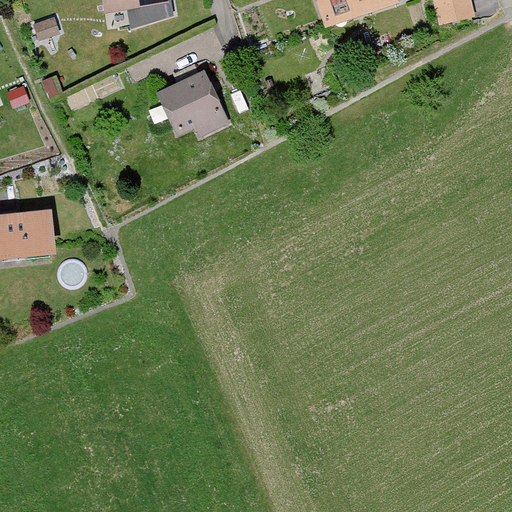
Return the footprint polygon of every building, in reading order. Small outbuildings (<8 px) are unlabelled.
[(168,6),(166,0),(102,0),(105,16),(168,6)] [(397,0),(312,0),(324,36),(401,10),(397,0)] [(472,0),(432,0),(438,26),(476,19),(472,0)] [(41,36),(63,30),(59,17),(37,23),(41,36)] [(223,116),(205,77),(157,99),(176,138),(223,116)] [(53,216),(0,219),(0,263),(56,259),(53,216)]
